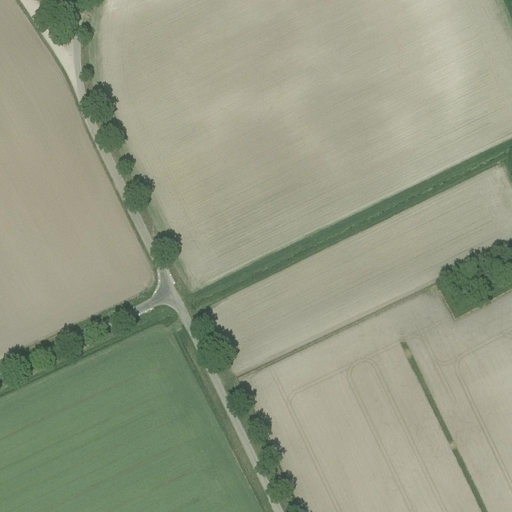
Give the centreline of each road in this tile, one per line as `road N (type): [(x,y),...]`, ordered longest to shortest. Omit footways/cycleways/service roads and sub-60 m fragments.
road 1 (unclassified): [(173,297),(81,96),(70,23),(76,0)]
road 2 (unclassified): [(277,511),(173,297)]
road 3 (unclassified): [(0,377),(173,297)]
